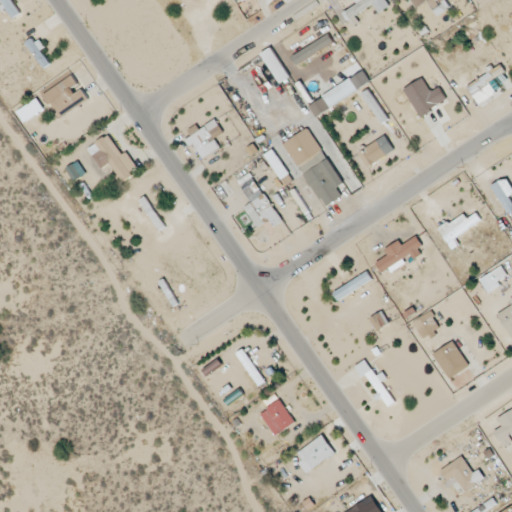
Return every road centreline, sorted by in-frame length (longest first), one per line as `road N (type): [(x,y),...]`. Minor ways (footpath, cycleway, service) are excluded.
road 1 (residential): [(60,0),(417,511)]
road 2 (residential): [(181,324),(511,97)]
road 3 (residential): [(283,0),(132,103)]
road 4 (residential): [(377,455),(511,364)]
